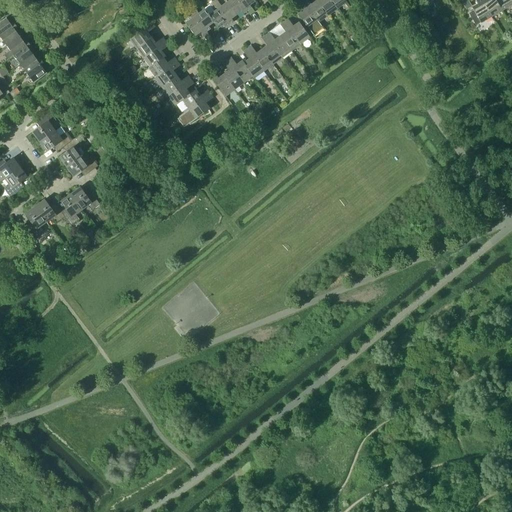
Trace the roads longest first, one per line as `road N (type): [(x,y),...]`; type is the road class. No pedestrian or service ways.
road 1 (residential): [(152,0),(196,62),(286,0)]
road 2 (residential): [(13,131),(75,80),(30,12)]
road 3 (residential): [(13,131),(47,183),(0,219)]
